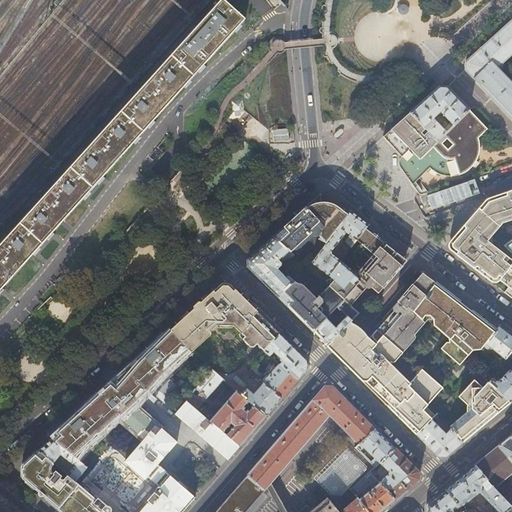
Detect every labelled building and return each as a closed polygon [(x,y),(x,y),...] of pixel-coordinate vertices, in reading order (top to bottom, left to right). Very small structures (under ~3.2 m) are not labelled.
[(0,289),(244,19),(223,0),(221,0),(79,157),(62,176),(0,245),(0,289)] [(511,20),(466,62),(465,70),(510,116),(511,118),(511,20)] [(469,110),(447,86),(439,86),(410,112),(437,141),(469,110)] [(402,157),(400,160),(399,163),(400,167),(412,185),(430,168),(434,171),(438,173),(443,175),(450,176),(455,176),(459,175),(466,173),(470,170),(474,165),(478,158),(479,153),(480,146),(479,140),(479,138),(488,129),(469,110),(437,141),(410,112),(384,137),(402,157)] [(509,267),(511,263),(511,259),(487,240),(502,222),(511,218),(511,189),(493,197),(493,198),(488,201),(480,209),(479,207),(477,209),(455,236),(457,238),(455,240),(454,240),(452,242),(451,244),(452,246),(453,248),(454,249),(456,250),(459,253),(457,255),(486,278),(488,276),(490,277),(492,280),(493,281),(496,281),(499,279),(500,280),(509,267)] [(284,226),(299,239),(312,228),(326,243),(348,215),(336,206),(331,204),(322,203),(317,203),(308,206),(307,207),(306,206),(284,226)] [(351,211),(348,215),(326,243),(312,262),(318,267),(318,268),(321,270),(322,270),(328,276),(340,261),(331,254),(330,251),(345,232),(349,235),(344,242),(350,248),(356,240),(365,228),(368,224),(358,217),(351,211)] [(274,236),(290,252),(291,251),(293,250),(295,247),(296,244),(296,243),(299,239),(284,226),(274,236)] [(365,228),(356,240),(375,255),(363,270),(383,287),(406,260),(365,228)] [(294,255),(290,252),(274,236),(247,260),(247,266),(278,296),(294,281),(289,275),(287,276),(286,277),(277,268),(282,263),(283,265),(294,255)] [(353,272),(340,261),(328,276),(334,280),(328,286),(344,300),(350,306),(365,288),(367,286),(352,274),(353,272)] [(511,269),(509,267),(500,280),(509,287),(505,292),(511,297),(511,269)] [(359,276),(353,272),(352,274),(367,286),(365,288),(367,289),(368,289),(370,288),(371,287),(378,293),(383,287),(363,270),(359,276)] [(320,273),(318,276),(323,282),(326,278),(320,273)] [(414,311),(435,283),(423,273),(422,273),(412,284),(412,285),(403,296),(402,296),(392,307),(392,308),(392,309),(392,310),(393,311),(376,330),(400,351),(401,350),(425,322),(423,319),(414,311)] [(296,282),(294,281),(278,296),(313,332),(326,318),(327,314),(330,311),(333,308),(336,307),(337,308),(344,300),(328,286),(317,299),(304,286),(302,285),(296,282)] [(222,283),(171,329),(190,352),(206,337),(204,335),(216,325),(233,325),(245,337),(243,339),(251,347),(254,347),(257,344),(264,351),(280,333),(229,283),(222,283)] [(496,330),(435,283),(414,311),(423,319),(426,315),(430,315),(434,318),(435,324),(450,336),(451,340),(448,340),(441,350),(461,365),(473,350),(481,350),(484,346),(496,330)] [(344,300),(337,308),(345,317),(342,320),(343,321),(341,322),(339,320),(337,322),(339,325),(338,326),(337,325),(335,327),(326,318),(313,332),(327,345),(350,321),(358,313),(350,306),(344,300)] [(350,321),(327,345),(338,356),(417,434),(431,420),(432,419),(421,409),(441,386),(422,369),(410,383),(388,362),(390,360),(391,361),(392,362),(394,362),(395,362),(396,361),(397,361),(404,353),(401,350),(400,351),(376,330),(369,338),(361,331),(350,321)] [(511,336),(509,334),(499,326),(496,330),(484,346),(488,349),(490,347),(502,356),(500,358),(498,356),(496,358),(497,358),(501,362),(502,363),(506,359),(511,350),(511,336)] [(148,390),(150,392),(163,376),(190,352),(171,329),(133,364),(133,377),(148,390)] [(307,361),(280,333),(264,351),(268,354),(273,349),(278,354),(276,356),(281,360),(278,363),(279,364),(298,379),(307,368),(307,361)] [(497,358),(491,366),(495,370),(501,362),(497,358)] [(120,376),(111,384),(134,405),(141,397),(148,390),(133,377),(133,364),(120,376)] [(281,398),(298,379),(279,364),(263,382),(281,398)] [(228,384),(236,391),(248,401),(253,406),(265,416),(281,398),(263,382),(254,394),(247,388),(247,387),(238,379),(242,374),(243,375),(248,369),(247,369),(243,366),(228,384)] [(496,380),(486,372),(483,376),(489,382),(511,402),(511,401),(511,371),(510,369),(498,381),(496,380)] [(212,370),(186,399),(197,408),(223,379),(212,370)] [(463,409),(447,422),(463,442),(490,420),(503,409),(511,402),(489,382),(482,387),(475,378),(457,393),(464,401),(463,409)] [(52,438),(77,458),(89,444),(121,415),(149,435),(153,438),(162,429),(134,405),(111,384),(52,438)] [(329,416),(358,444),(375,428),(332,385),(324,386),(247,475),(265,491),(329,416)] [(242,408),(248,401),(236,391),(210,420),(224,432),(231,424),(234,427),(228,435),(240,446),(265,416),(253,406),(247,413),(242,408)] [(197,408),(186,399),(175,413),(228,459),(240,446),(228,435),(224,432),(210,420),(197,408)] [(439,412),(432,419),(437,421),(439,420),(441,418),(444,422),(442,424),(444,427),(447,424),(451,429),(448,432),(445,430),(443,432),(431,420),(417,434),(438,456),(446,456),(452,451),(463,442),(447,422),(439,412)] [(375,428),(358,444),(356,447),(359,451),(363,447),(374,458),(370,462),(376,467),(380,463),(395,448),(375,428)] [(177,442),(162,429),(153,438),(149,435),(125,463),(145,479),(148,476),(160,486),(186,508),(195,498),(157,465),(177,442)] [(511,433),(499,444),(511,460),(511,433)] [(52,438),(38,450),(54,463),(59,457),(62,460),(65,457),(73,463),(74,463),(75,464),(67,474),(76,481),(87,467),(77,458),(52,438)] [(511,474),(511,473),(511,471),(511,460),(499,444),(486,455),(474,465),(511,506),(511,507),(511,474)] [(395,448),(380,463),(388,471),(391,472),(390,475),(387,474),(379,481),(380,482),(394,499),(406,489),(419,479),(419,472),(407,459),(395,448)] [(82,486),(76,481),(67,474),(54,463),(38,450),(21,466),(22,477),(62,511),(111,511),(111,509),(110,508),(108,507),(91,493),(90,489),(84,484),(82,486)] [(459,478),(446,489),(461,507),(480,492),(498,511),(504,511),(511,506),(474,465),(459,478)] [(374,480),(368,473),(351,489),(357,496),(358,495),(374,480)] [(246,511),(265,491),(247,475),(214,511),(308,511),(315,507),(308,499),(295,511),(246,511)] [(358,495),(357,496),(358,497),(370,511),(379,511),(384,508),(387,505),(394,499),(380,482),(361,498),(358,495)] [(182,511),(186,508),(160,486),(148,501),(150,503),(142,511),(182,511)] [(461,507),(446,489),(438,495),(427,505),(426,511),(464,511),(463,510),(462,511),(461,511),(459,511),(457,510),(461,507)] [(429,490),(421,497),(425,501),(433,494),(429,490)] [(370,511),(358,497),(340,511),(370,511)] [(340,511),(331,501),(317,511),(340,511)]
